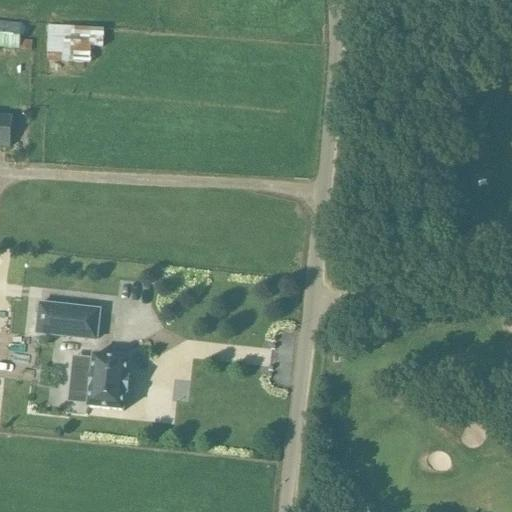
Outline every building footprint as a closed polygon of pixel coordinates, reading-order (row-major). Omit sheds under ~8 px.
[(37,13),(0,8),(0,39),(34,44),(37,13)] [(49,62),(95,62),(95,45),(107,45),(107,27),(49,26),(49,62)] [(10,119),(0,118),(0,146),(8,147),(10,119)] [(40,305),(37,334),(97,341),(100,311),(40,305)] [(124,412),(126,394),(128,394),(128,392),(126,391),(127,381),(129,382),(129,379),(127,379),(129,361),(94,357),(92,372),(72,369),(70,391),(90,393),(88,408),(124,412)]
